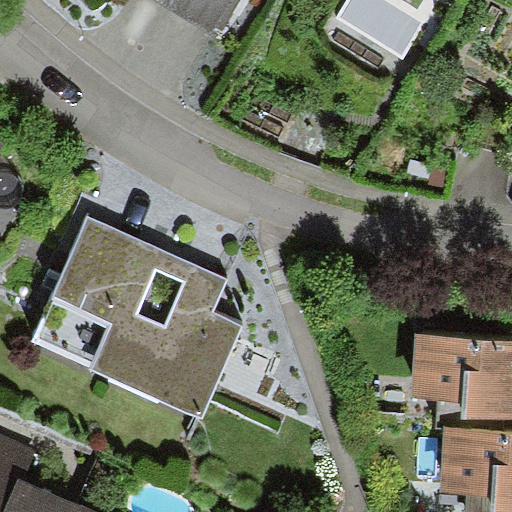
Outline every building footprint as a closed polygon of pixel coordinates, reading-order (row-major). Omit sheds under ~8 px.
[(159,0),(217,36),(239,0),(159,0)] [(223,282),(86,220),(66,264),(31,341),(204,419),(245,328),(209,312),(223,282)] [(511,343),(417,337),(413,399),(439,401),(437,430),(445,431),(511,434),(511,343)] [(511,511),(511,434),(445,431),(441,494),(469,495),(467,511),(511,511)] [(99,511),(28,481),(41,452),(0,433),(0,511),(99,511)]
